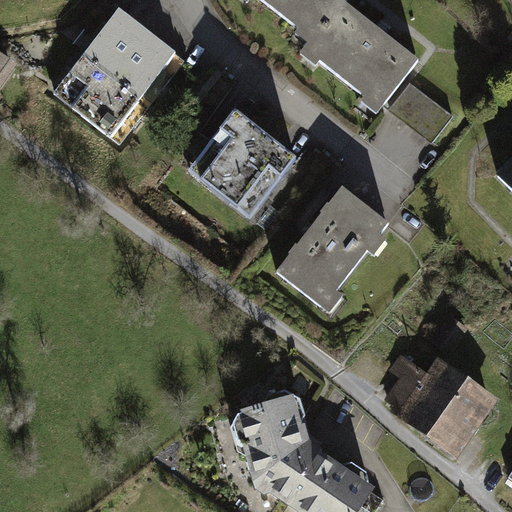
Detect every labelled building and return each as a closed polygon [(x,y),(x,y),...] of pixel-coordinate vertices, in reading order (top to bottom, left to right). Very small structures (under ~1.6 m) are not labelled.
[(350,0),(230,0),(230,1),(251,17),(255,11),(308,50),(297,66),(314,80),(320,72),(366,106),(358,117),(375,130),(422,67),(344,9),(350,0)] [(110,27),(48,108),(119,161),(180,80),(110,27)] [(0,51),(0,85),(16,64),(0,51)] [(452,115),(415,88),(394,117),(431,144),(452,115)] [(245,138),(197,196),(238,230),(260,204),(254,199),(281,168),(245,138)] [(511,165),(497,181),(511,195),(511,165)] [(336,183),(272,264),(334,311),(345,297),(337,291),(367,253),(375,260),(388,242),(380,236),(389,224),(336,183)] [(457,321),(442,346),(453,352),(468,327),(457,321)] [(398,376),(381,400),(459,454),(498,397),(437,355),(424,373),(397,355),(388,368),(398,376)] [(291,389),(233,406),(257,485),(303,511),(350,511),(368,482),(309,446),(291,389)]
